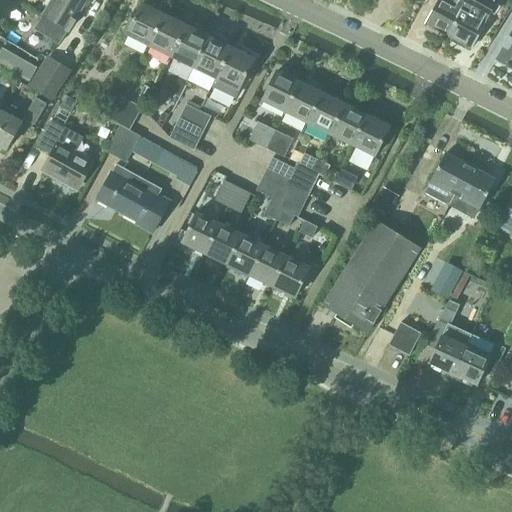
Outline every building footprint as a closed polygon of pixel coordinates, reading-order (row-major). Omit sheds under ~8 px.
[(51,0),(40,17),(33,29),(58,45),(66,33),(86,0),(51,0)] [(469,6),(472,0),(453,0),(451,4),(443,0),(436,0),(424,23),(447,35),(464,4),(469,6)] [(463,48),(464,45),(469,47),(495,0),(472,0),(469,6),(464,4),(447,35),(450,37),(448,40),(463,48)] [(148,46),(163,15),(141,4),(126,35),(148,46)] [(171,57),(186,26),(163,15),(148,46),(171,57)] [(193,68),(208,37),(186,26),(171,57),(193,68)] [(511,27),(494,61),(511,70),(511,27)] [(215,79),(230,48),(208,37),(193,68),(215,79)] [(230,48),(215,79),(237,90),(252,59),(230,48)] [(52,100),(72,68),(49,54),(28,87),(52,100)] [(283,111),(298,81),(276,71),(262,100),(283,111)] [(305,122),(320,92),(298,81),(283,111),(305,122)] [(327,132),(342,103),(320,92),(305,122),(327,132)] [(25,117),(37,124),(50,102),(37,95),(25,117)] [(118,95),(111,106),(136,119),(141,108),(118,95)] [(350,144),(364,114),(342,103),(327,132),(350,144)] [(186,104),(180,115),(205,128),(211,117),(186,104)] [(111,106),(105,116),(106,117),(119,124),(130,130),(136,119),(111,106)] [(0,111),(0,146),(5,150),(20,122),(0,111)] [(364,114),(350,144),(373,155),(388,126),(364,114)] [(180,115),(175,127),(200,139),(205,128),(180,115)] [(39,144),(55,153),(45,170),(74,186),(87,162),(74,155),(85,135),(53,118),(39,144)] [(265,147),(275,128),(255,118),(246,138),(265,147)] [(119,124),(105,150),(127,162),(141,136),(130,130),(119,124)] [(175,127),(169,138),(194,150),(200,139),(175,127)] [(275,128),(265,147),(280,155),(291,136),(275,128)] [(301,150),(295,162),(309,169),(315,157),(301,150)] [(446,206),(453,194),(458,186),(468,167),(444,154),(422,194),(446,206)] [(270,155),(264,166),(287,178),(289,173),(292,166),(270,155)] [(289,173),(311,183),(316,173),(321,175),(327,162),(315,157),(309,169),(295,162),(294,162),(292,166),(289,173)] [(111,173),(97,199),(137,221),(138,219),(154,227),(168,201),(158,196),(162,189),(116,164),(111,173)] [(281,188),(284,183),(287,178),(264,166),(259,177),(281,188)] [(478,207),(493,181),(468,167),(458,186),(453,194),(478,207)] [(333,181),(345,187),(351,176),(339,170),(333,181)] [(289,173),(287,178),(284,183),(306,194),(311,183),(289,173)] [(278,195),(281,188),(259,177),(254,188),(269,196),(276,199),(278,195)] [(226,205),(235,185),(222,178),(213,198),(226,205)] [(281,188),(278,195),(300,205),(306,194),(284,183),(281,188)] [(235,185),(226,205),(241,213),(251,193),(235,185)] [(384,186),(372,207),(391,218),(403,196),(384,186)] [(511,194),(496,226),(510,233),(511,229),(511,194)] [(279,209),(275,218),(286,224),(290,215),(295,217),(300,205),(278,195),(276,199),(273,206),(279,209)] [(273,206),(276,199),(269,196),(261,211),(275,218),(279,209),(273,206)] [(203,252),(217,223),(196,212),(181,242),(203,252)] [(315,227),(303,221),(298,231),(310,237),(315,227)] [(366,333),(419,248),(376,221),(322,305),(366,333)] [(226,263),(240,234),(217,223),(203,252),(226,263)] [(248,274),(262,244),(240,234),(226,263),(248,274)] [(270,285),(285,255),(262,244),(248,274),(270,285)] [(285,255),(270,285),(293,296),(307,266),(285,255)] [(447,263),(431,291),(445,299),(461,270),(447,263)] [(452,374),(471,334),(449,323),(458,303),(449,299),(439,318),(426,345),(433,348),(427,363),(452,374)] [(408,355),(420,333),(399,323),(388,344),(408,355)] [(504,348),(503,348),(494,343),(493,345),(471,334),(452,374),(475,385),(481,371),(491,375),(504,348)]
